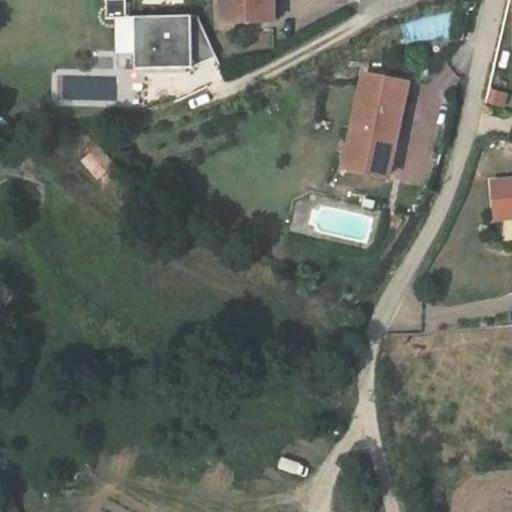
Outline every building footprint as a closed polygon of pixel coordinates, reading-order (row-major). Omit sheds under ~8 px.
[(106,0),(107,15),(127,15),(126,0),(106,0)] [(273,0),(222,0),(223,22),(274,20),(273,0)] [(190,14),(134,14),(135,66),(192,66),(190,14)] [(198,14),(190,14),(192,66),(216,56),(198,14)] [(388,177),(408,83),(365,75),(345,169),(388,177)] [(100,145),(86,157),(102,176),(116,164),(100,145)] [(511,179),(493,181),(495,211),(511,209),(511,179)] [(511,209),(495,211),(496,218),(511,217),(511,209)]
